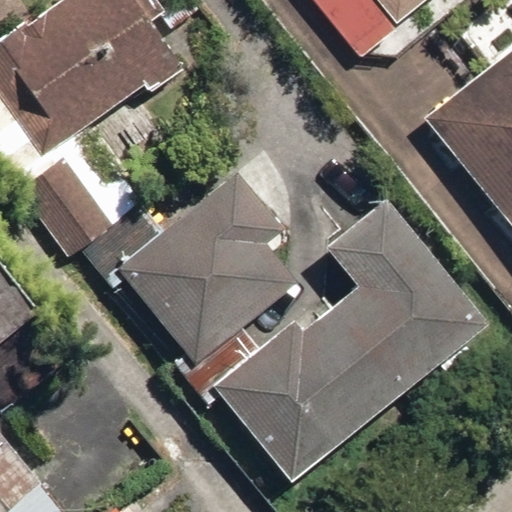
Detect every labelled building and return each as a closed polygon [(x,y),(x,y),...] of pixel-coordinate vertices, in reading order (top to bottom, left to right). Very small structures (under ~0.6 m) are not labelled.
[(153,0),(51,0),(0,36),(0,97),(40,153),(140,83),(146,90),(180,66),(147,19),(160,10),(153,0)] [(374,0),(393,24),(421,0),(374,0)] [(511,40),(418,116),(511,232),(511,40)] [(109,222),(63,158),(18,191),(64,254),(109,222)] [(229,170),(113,268),(191,363),(293,280),(262,241),(279,227),(229,170)] [(285,476),(479,319),(378,195),(318,244),(350,283),(295,328),(288,318),(209,383),(285,476)] [(0,511),(64,511),(0,435),(0,335),(34,308),(0,267),(0,511)]
